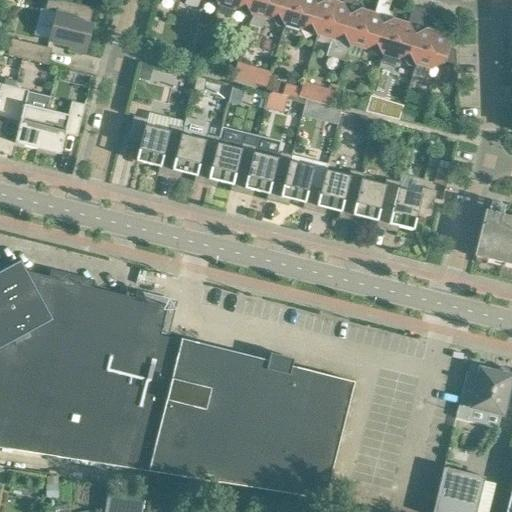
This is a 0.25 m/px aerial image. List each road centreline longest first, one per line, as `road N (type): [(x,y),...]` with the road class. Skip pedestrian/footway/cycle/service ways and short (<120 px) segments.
road 1 (tertiary): [(444,304),(85,216)]
road 2 (residential): [(444,304),(487,131),(482,19),(466,0)]
road 3 (residential): [(85,216),(118,86),(128,0)]
